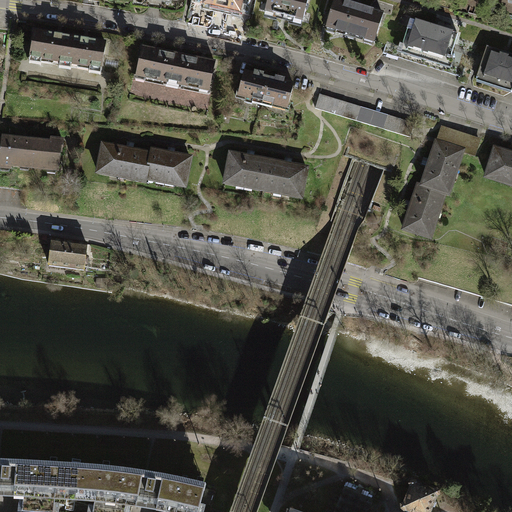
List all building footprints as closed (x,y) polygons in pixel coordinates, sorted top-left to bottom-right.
[(204,0),(220,4),(243,9),(245,0),(204,0)] [(286,17),(299,21),(303,0),(264,0),(262,11),(274,14),(273,17),(284,19),(285,20),(286,17)] [(344,0),(335,0),(331,16),(327,31),(342,36),(377,46),(386,14),(355,5),(344,2),(344,0)] [(433,27),(410,20),(401,50),(448,64),(449,60),(451,60),(452,58),(450,57),(457,35),(433,27)] [(71,64),(77,65),(81,39),(58,36),(34,32),(29,63),(40,65),(40,59),(60,63),(59,67),(70,69),(71,64)] [(96,42),(81,39),(77,65),(90,67),(89,72),(100,74),(105,43),(96,42)] [(159,51),(142,47),(136,76),(161,81),(167,53),(159,51)] [(511,55),(504,53),(486,47),(482,59),(476,78),(511,90),(511,55)] [(167,53),(161,81),(183,86),(189,57),(186,56),(167,53)] [(189,57),(183,86),(209,91),(215,63),(208,61),(189,57)] [(252,103),(262,105),(269,78),(262,76),(262,74),(259,73),(255,72),(254,75),(245,72),(239,95),(253,99),(252,103)] [(276,80),(269,78),(262,105),(272,108),(273,104),(287,108),(293,84),(283,82),(283,79),(280,78),(276,77),(276,80)] [(315,108),(349,118),(353,105),(319,95),(315,108)] [(414,123),(353,105),(349,118),(410,137),(414,123)] [(479,140),(441,128),(431,159),(429,158),(427,163),(426,166),(428,167),(422,185),(445,192),(448,194),(453,178),(450,177),(456,160),(459,161),(462,152),(474,155),(479,140)] [(0,167),(9,169),(10,165),(11,153),(8,153),(10,139),(10,138),(2,137),(1,141),(0,140),(0,167)] [(50,143),(10,139),(8,153),(11,153),(10,165),(58,170),(60,152),(61,152),(62,141),(50,139),(50,143)] [(125,149),(102,145),(97,173),(109,175),(110,172),(127,175),(126,178),(145,181),(146,179),(150,154),(133,151),(133,149),(125,147),(125,149)] [(511,154),(494,149),(486,177),(498,181),(499,178),(511,182),(511,154)] [(190,157),(151,151),(150,154),(146,179),(156,181),(156,178),(174,181),(173,184),(185,186),(190,157)] [(252,188),(263,190),(268,161),(230,154),(224,183),(236,185),(237,183),(252,186),(252,188)] [(306,168),(268,161),(263,190),(273,192),(274,189),(290,192),(289,195),(301,197),(306,168)] [(422,185),(419,184),(413,202),(411,201),(410,205),(408,209),(410,209),(403,229),(430,238),(436,219),(433,218),(439,202),(441,202),(445,192),(422,185)] [(87,244),(51,239),(47,266),(83,271),(84,264),(89,264),(89,260),(85,260),(87,244)] [(0,491),(22,492),(20,511),(23,511),(51,511),(54,494),(74,496),(79,465),(51,463),(14,461),(13,468),(0,467),(0,491)] [(79,465),(74,496),(93,497),(90,511),(123,511),(125,500),(165,507),(163,511),(196,511),(198,505),(204,484),(189,480),(161,475),(160,482),(140,478),(141,472),(120,469),(99,466),(79,465)] [(429,511),(434,501),(432,500),(435,492),(410,482),(401,507),(408,510),(407,511),(429,511)]
